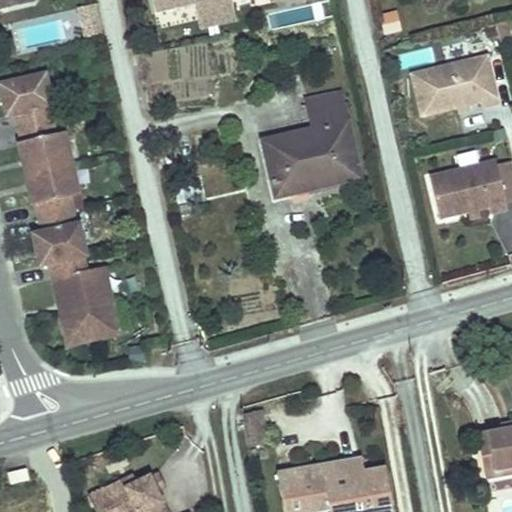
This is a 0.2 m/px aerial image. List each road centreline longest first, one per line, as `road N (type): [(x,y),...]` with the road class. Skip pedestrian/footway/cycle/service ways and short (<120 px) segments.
road 1 (tertiary): [(511,298),(41,427)]
road 2 (residential): [(41,427),(0,299)]
